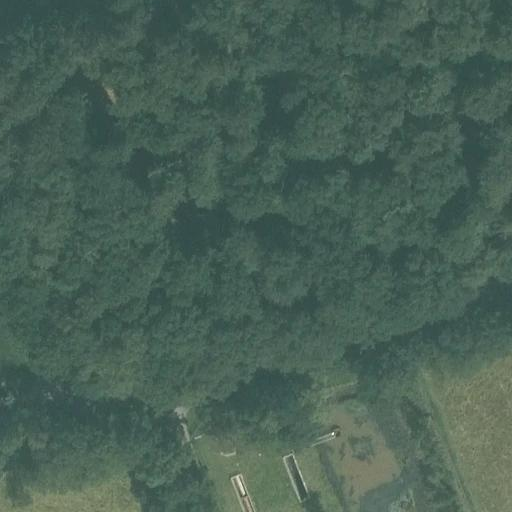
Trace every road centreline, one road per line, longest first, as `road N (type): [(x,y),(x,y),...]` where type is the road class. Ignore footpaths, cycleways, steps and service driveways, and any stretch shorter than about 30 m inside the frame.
road 1 (unclassified): [(511,278),(200,386),(0,406)]
road 2 (track): [(0,268),(40,331),(51,401)]
